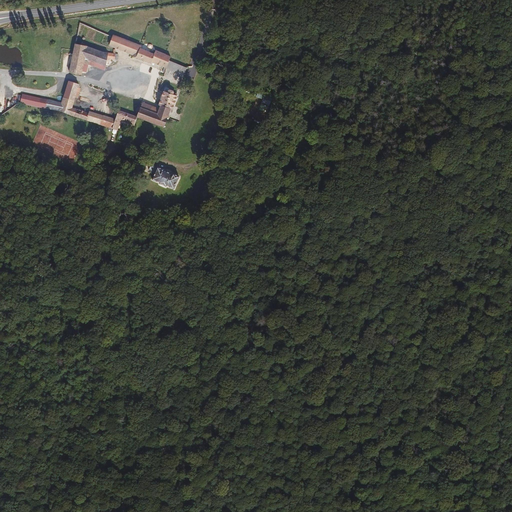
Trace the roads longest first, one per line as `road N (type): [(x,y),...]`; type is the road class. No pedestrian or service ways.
road 1 (track): [(467,511),(448,23)]
road 2 (track): [(112,143),(192,166),(216,131),(225,89),(263,97)]
road 3 (unclassified): [(0,142),(90,181),(108,163),(114,133)]
